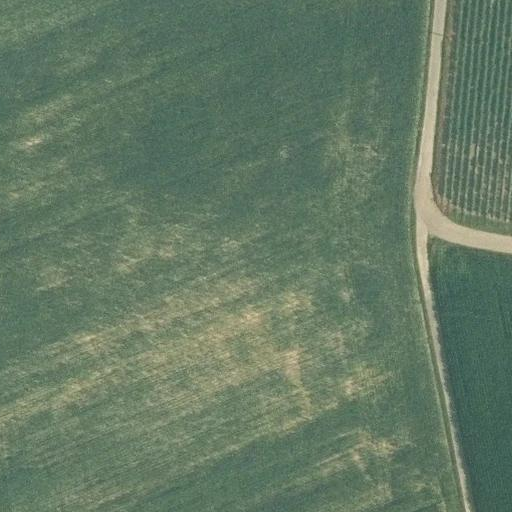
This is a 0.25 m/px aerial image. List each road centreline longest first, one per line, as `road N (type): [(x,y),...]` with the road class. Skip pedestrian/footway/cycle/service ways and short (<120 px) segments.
road 1 (unclassified): [(418,222),(468,511)]
road 2 (unclassified): [(438,0),(418,222)]
